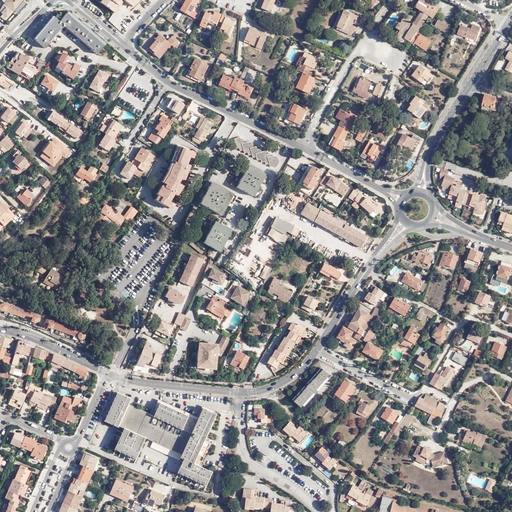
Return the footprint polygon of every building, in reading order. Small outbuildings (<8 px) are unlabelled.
[(2,15),(4,16),(6,18),(12,10),(13,11),(22,0),(21,0),(6,0),(4,4),(6,6),(5,8),(0,14),(2,15)] [(100,0),(99,2),(113,12),(122,0),(123,0),(128,3),(132,6),(137,0),(100,0)] [(190,15),(193,9),(196,6),(197,7),(198,5),(197,4),(199,0),(185,0),(181,8),(190,15)] [(273,4),(274,0),(264,0),(262,6),(270,10),(272,7),(274,4),(273,4)] [(436,6),(433,4),(428,1),(429,0),(428,0),(420,0),(414,10),(421,14),(423,11),(434,18),(441,8),(437,5),(436,6)] [(190,15),(196,19),(199,13),(193,9),(190,15)] [(340,25),(355,32),(357,28),(353,26),(358,16),(347,10),(340,25)] [(103,45),(105,43),(67,11),(65,13),(103,45)] [(212,23),(217,25),(221,14),(215,11),(214,13),(211,12),(210,13),(205,11),(201,20),(199,19),(198,23),(205,26),(208,21),(209,19),(213,21),(212,23)] [(45,24),(33,39),(45,49),(58,33),(63,26),(80,40),(96,54),(103,45),(65,13),(58,22),(52,17),(45,24)] [(50,15),(44,23),(45,24),(52,17),(50,15)] [(226,16),(222,15),(220,21),(223,23),(218,34),(222,36),(223,34),(228,36),(234,23),(229,21),(230,19),(226,17),(226,16)] [(419,32),(426,21),(420,17),(414,25),(405,19),(402,24),(401,23),(398,28),(400,30),(398,33),(407,39),(408,37),(413,40),(417,35),(419,32)] [(439,19),(435,26),(448,34),(452,27),(439,19)] [(42,21),(30,36),(33,39),(45,24),(44,23),(42,21)] [(353,36),(355,32),(340,25),(339,27),(340,27),(344,30),(344,31),(353,36)] [(467,36),(476,39),(480,28),(473,26),(472,29),(472,30),(469,29),(461,26),(458,35),(466,38),(467,36)] [(259,32),(251,28),(246,39),(255,43),(254,45),(257,46),(259,42),(264,45),(268,34),(263,32),(262,33),(259,32)] [(178,45),(175,42),(171,38),(170,38),(167,41),(160,34),(156,39),(157,39),(150,48),(155,52),(154,53),(159,58),(171,44),(175,48),(178,45)] [(413,40),(412,43),(415,45),(416,44),(427,51),(433,42),(422,34),(420,37),(417,35),(413,40)] [(147,48),(154,53),(155,52),(150,48),(157,39),(156,39),(156,38),(147,48)] [(8,62),(3,72),(10,77),(13,72),(18,75),(18,74),(29,80),(35,69),(26,63),(25,62),(27,58),(28,60),(29,58),(24,55),(23,56),(17,52),(13,58),(10,63),(8,62)] [(74,61),(71,67),(63,63),(68,56),(62,52),(57,59),(59,61),(56,66),(62,70),(61,72),(73,79),(81,66),(74,61)] [(306,72),(312,75),(316,68),(317,69),(321,59),(307,52),(302,62),(304,63),(302,66),(301,65),(299,69),(306,72)] [(36,70),(41,73),(45,67),(48,63),(41,59),(39,62),(38,61),(36,65),(38,66),(36,70)] [(195,59),(191,69),(192,70),(190,74),(200,79),(202,81),(209,66),(195,59)] [(412,76),(422,84),(426,80),(427,81),(431,76),(428,73),(429,72),(420,66),(412,76)] [(192,70),(191,69),(190,68),(186,76),(198,82),(200,79),(190,74),(192,70)] [(296,86),(298,87),(306,72),(299,69),(298,71),(302,73),(296,86)] [(80,88),(87,92),(89,87),(97,92),(103,81),(105,82),(109,75),(103,71),(103,72),(99,70),(96,76),(95,76),(91,83),(85,80),(80,88)] [(315,81),(316,77),(312,75),(306,72),(298,87),(310,94),(316,82),(315,81)] [(11,84),(5,80),(6,78),(6,77),(1,74),(0,75),(0,84),(1,85),(1,84),(8,89),(11,84)] [(58,83),(46,75),(40,84),(53,92),(58,83)] [(228,86),(235,89),(239,81),(235,79),(234,80),(224,76),(220,84),(228,88),(228,86)] [(373,95),(373,93),(367,91),(371,82),(366,80),(366,79),(365,78),(364,78),(363,78),(361,78),(357,86),(356,85),(353,92),(367,98),(369,96),(370,97),(372,96),(373,95)] [(242,93),(241,94),(249,98),(254,89),(243,84),(243,82),(239,81),(235,89),(242,93)] [(377,85),(373,93),(378,96),(381,87),(377,85)] [(484,94),(482,109),(495,111),(497,95),(484,94)] [(407,110),(417,116),(420,111),(421,112),(425,106),(427,108),(428,106),(421,102),(422,100),(415,95),(410,104),(411,105),(407,110)] [(184,105),(174,99),(171,104),(169,102),(167,107),(179,114),(184,105)] [(87,120),(90,117),(91,114),(97,105),(89,100),(80,114),(84,116),(83,118),(87,120)] [(289,119),(294,122),(299,125),(302,120),(301,120),(303,114),(305,114),(307,110),(293,103),(289,111),(289,112),(292,113),(289,119)] [(17,117),(17,116),(13,113),(14,112),(11,109),(10,110),(9,109),(10,108),(7,106),(4,110),(5,111),(1,116),(0,117),(7,121),(8,120),(12,123),(17,117)] [(420,111),(417,116),(420,118),(427,108),(425,106),(421,112),(420,111)] [(63,131),(67,133),(67,134),(68,134),(74,138),(75,138),(80,131),(70,123),(70,124),(69,123),(68,123),(68,124),(62,120),(62,119),(64,120),(64,119),(50,109),(50,110),(45,117),(47,119),(57,126),(58,125),(64,130),(63,131)] [(340,124),(349,130),(357,115),(350,111),(349,113),(344,110),(340,118),(342,119),(339,124),(340,124)] [(293,125),(294,122),(289,119),(292,113),(289,112),(285,121),(293,125)] [(160,120),(158,125),(167,131),(170,126),(169,125),(171,121),(162,115),(159,120),(160,120)] [(26,137),(32,130),(28,127),(29,126),(27,124),(25,123),(26,121),(22,118),(18,124),(19,126),(15,131),(15,132),(21,137),(22,135),(26,137)] [(107,126),(103,132),(106,133),(114,139),(120,130),(123,125),(112,118),(107,126)] [(200,144),(207,132),(207,131),(209,128),(209,129),(212,124),(204,119),(192,140),(200,144)] [(158,125),(155,123),(152,127),(155,128),(148,139),(155,142),(159,135),(161,136),(163,137),(167,131),(158,125)] [(344,140),(349,130),(340,124),(334,136),(337,137),(332,146),(342,151),(345,146),(342,144),(344,140)] [(64,130),(58,125),(57,126),(57,127),(67,134),(67,133),(63,131),(64,130)] [(154,129),(150,126),(143,135),(147,138),(154,129)] [(114,139),(106,133),(99,144),(108,150),(115,139),(114,139)] [(414,134),(411,137),(404,133),(397,143),(411,152),(420,138),(414,134)] [(0,141),(0,142),(3,145),(6,148),(7,147),(9,149),(13,145),(7,138),(5,137),(0,141)] [(271,165),(274,167),(278,162),(277,157),(274,158),(273,155),(269,156),(268,154),(265,154),(264,151),(260,152),(259,149),(256,150),(255,147),(252,148),(251,145),(248,146),(247,143),(243,143),(242,140),(238,141),(238,139),(231,140),(233,148),(237,148),(237,151),(241,150),(241,153),(245,152),(245,155),(249,154),(250,157),(254,157),(254,159),(258,159),(258,162),(262,161),(262,163),(266,163),(267,166),(271,165)] [(53,165),(62,154),(65,150),(60,147),(61,146),(62,145),(57,140),(56,143),(53,141),(51,142),(44,152),(48,155),(45,159),(53,165)] [(42,150),(44,152),(51,142),(49,141),(42,150)] [(378,146),(374,144),(373,147),(368,145),(364,153),(369,156),(369,155),(372,157),(372,158),(376,161),(384,147),(380,144),(378,146)] [(65,150),(62,154),(65,157),(69,152),(61,146),(60,147),(65,150)] [(194,152),(178,146),(172,160),(175,161),(174,164),(171,163),(168,169),(166,173),(161,181),(165,183),(163,186),(161,185),(155,194),(157,195),(154,199),(168,208),(171,203),(168,201),(174,193),(176,195),(180,189),(182,186),(177,183),(179,180),(180,177),(183,179),(186,171),(189,165),(186,163),(189,156),(192,157),(194,152)] [(137,159),(144,149),(140,147),(134,157),(137,159)] [(131,163),(144,171),(153,155),(144,149),(137,159),(134,157),(131,163)] [(12,161),(16,165),(17,164),(21,168),(23,167),(25,169),(29,165),(19,155),(20,153),(18,150),(12,156),(15,158),(12,161)] [(140,178),(144,171),(131,163),(127,161),(122,169),(121,171),(130,177),(132,173),(140,178)] [(99,169),(105,173),(109,167),(103,163),(99,169)] [(254,189),(256,190),(259,184),(262,178),(260,177),(263,172),(250,165),(247,170),(245,168),(238,181),(240,182),(238,187),(251,194),(254,189)] [(96,170),(91,166),(86,172),(80,167),(75,174),(82,179),(83,177),(89,181),(93,176),(92,176),(96,170)] [(306,174),(304,173),(299,180),(306,184),(305,187),(310,190),(314,183),(313,182),(315,179),(316,177),(317,178),(321,172),(311,166),(306,174)] [(449,171),(441,169),(438,179),(443,181),(441,186),(443,187),(447,188),(446,191),(450,192),(449,194),(458,197),(456,201),(462,203),(462,204),(469,207),(469,206),(475,208),(474,210),(480,212),(479,214),(483,215),(486,205),(485,205),(483,204),(484,202),(486,198),(479,196),(479,197),(476,196),(473,195),(473,194),(466,192),(466,193),(463,192),(460,191),(460,190),(461,186),(459,185),(457,185),(457,183),(454,182),(455,179),(451,178),(447,176),(447,175),(449,171)] [(329,177),(324,175),(319,183),(324,186),(325,184),(343,195),(349,187),(331,175),(329,177)] [(43,176),(38,182),(45,187),(49,182),(43,176)] [(229,197),(231,192),(213,183),(210,187),(208,186),(202,199),(204,200),(201,204),(219,214),(222,209),(224,211),(227,204),(231,198),(229,197)] [(24,192),(22,194),(20,192),(17,196),(27,207),(30,204),(28,202),(34,196),(26,189),(24,192)] [(357,192),(353,189),(347,197),(352,200),(357,192)] [(372,204),(370,202),(368,200),(364,197),(358,203),(369,213),(372,210),(375,213),(380,207),(374,202),(372,204)] [(0,225),(1,224),(3,226),(11,217),(10,215),(11,214),(0,202),(0,225)] [(117,227),(123,220),(115,213),(110,209),(111,208),(105,203),(100,210),(102,211),(98,216),(104,220),(105,218),(107,216),(114,221),(112,224),(117,227)] [(123,216),(125,218),(126,219),(129,215),(131,217),(137,211),(131,206),(123,216)] [(327,229),(334,218),(331,216),(332,215),(328,213),(328,214),(319,210),(313,221),(327,229)] [(115,213),(123,220),(125,218),(123,216),(117,211),(115,213)] [(511,216),(501,212),(498,221),(504,222),(503,225),(501,230),(511,233),(511,229),(511,216)] [(271,226),(272,227),(276,229),(285,234),(287,231),(290,233),(295,225),(277,216),(271,226)] [(327,229),(360,247),(366,236),(342,222),(342,221),(338,219),(338,220),(334,218),(327,229)] [(214,227),(212,226),(206,238),(208,239),(205,244),(218,251),(221,246),(223,247),(226,241),(230,235),(227,234),(230,229),(217,222),(214,227)] [(365,248),(370,238),(367,236),(362,246),(365,248)] [(204,251),(191,241),(190,244),(202,253),(204,251)] [(471,249),(466,260),(466,262),(464,267),(470,269),(469,273),(474,275),(482,253),(471,249)] [(417,256),(413,255),(411,260),(415,261),(415,260),(428,265),(431,258),(418,253),(417,256)] [(447,254),(443,253),(438,268),(441,270),(442,267),(452,271),(458,257),(448,253),(447,254)] [(203,260),(190,254),(179,280),(191,286),(203,260)] [(323,263),(320,269),(328,274),(337,278),(340,272),(336,270),(336,269),(328,265),(327,266),(323,263)] [(208,264),(205,271),(209,273),(209,274),(211,276),(210,277),(213,279),(220,282),(222,278),(224,279),(225,276),(223,275),(224,274),(212,268),(213,266),(208,264)] [(511,268),(501,264),(497,275),(496,279),(502,281),(507,283),(511,268)] [(52,265),(44,280),(53,284),(59,288),(65,277),(56,272),(57,269),(52,265)] [(48,271),(40,266),(37,271),(45,275),(48,271)] [(249,284),(253,287),(258,278),(260,274),(256,272),(249,284)] [(422,282),(407,273),(403,281),(418,289),(422,282)] [(457,289),(466,292),(470,281),(466,280),(467,276),(460,274),(459,278),(461,279),(457,289)] [(496,279),(497,275),(494,274),(490,283),(498,287),(498,285),(500,286),(502,281),(496,279)] [(291,292),(283,288),(282,290),(280,289),(281,287),(277,285),(280,281),(273,277),(267,287),(268,287),(266,292),(271,295),(272,293),(277,295),(276,298),(286,303),(291,292)] [(253,288),(258,292),(264,281),(260,278),(260,279),(258,278),(253,287),(253,288)] [(427,284),(422,282),(418,289),(423,292),(427,284)] [(237,285),(231,295),(236,297),(234,299),(241,303),(243,300),(246,301),(249,296),(246,295),(248,291),(237,285)] [(374,305),(378,299),(379,299),(384,293),(373,285),(371,289),(373,291),(371,294),(369,292),(364,299),(374,305)] [(164,296),(168,297),(177,302),(180,303),(183,296),(168,288),(164,296)] [(480,292),(474,302),(485,307),(490,297),(480,292)] [(307,296),(301,308),(310,313),(312,310),(317,301),(307,296)] [(215,302),(211,299),(208,297),(202,308),(204,309),(205,307),(211,311),(212,308),(224,314),(227,308),(224,307),(225,304),(217,300),(216,299),(215,302)] [(410,305),(394,297),(389,306),(404,315),(410,305)] [(36,322),(38,322),(40,315),(4,302),(3,304),(1,304),(0,304),(0,310),(2,311),(4,310),(31,320),(30,321),(34,323),(35,321),(36,322)] [(432,317),(434,313),(423,307),(421,307),(420,307),(415,316),(423,321),(427,315),(432,317)] [(212,308),(211,311),(222,317),(224,314),(212,308)] [(359,308),(347,327),(356,333),(365,338),(363,340),(364,340),(370,331),(368,329),(366,332),(364,331),(367,325),(372,317),(372,316),(371,315),(359,308)] [(180,325),(184,316),(184,315),(179,312),(174,323),(180,325)] [(180,325),(179,327),(185,330),(190,318),(184,316),(180,325)] [(82,332),(82,331),(47,318),(45,323),(45,324),(46,325),(47,326),(47,327),(51,329),(51,327),(78,337),(78,338),(80,339),(81,339),(82,339),(83,338),(84,336),(85,335),(84,333),(83,332),(82,332)] [(155,329),(168,335),(172,327),(160,321),(155,329)] [(267,363),(274,367),(278,360),(278,361),(280,358),(281,359),(284,354),(285,355),(288,348),(292,341),(294,342),(297,337),(296,337),(297,334),(299,336),(303,329),(303,330),(305,326),(296,323),(296,325),(294,324),(291,322),(287,329),(289,330),(285,337),(284,336),(276,350),(275,349),(271,357),(270,356),(267,363)] [(434,329),(432,334),(437,337),(435,339),(441,343),(443,338),(442,337),(446,330),(445,330),(447,327),(440,323),(436,330),(434,329)] [(411,325),(401,341),(407,345),(410,341),(414,343),(419,334),(416,332),(415,333),(412,331),(414,327),(411,325)] [(345,342),(343,345),(350,350),(352,347),(353,348),(356,342),(349,338),(353,332),(343,326),(337,337),(341,340),(345,342)] [(469,337),(468,339),(478,343),(483,331),(472,326),(467,336),(469,337)] [(166,338),(168,335),(155,329),(154,332),(166,338)] [(294,342),(295,343),(296,344),(301,336),(301,337),(305,330),(303,330),(303,329),(299,336),(297,334),(296,337),(297,337),(294,342)] [(370,331),(364,340),(368,343),(368,342),(371,338),(372,339),(375,334),(370,331)] [(354,337),(362,342),(363,340),(365,338),(356,333),(354,337)] [(218,345),(213,344),(213,347),(209,347),(210,344),(201,343),(200,350),(200,359),(199,367),(203,367),(210,368),(214,368),(216,352),(223,352),(229,338),(223,335),(218,345)] [(3,336),(0,345),(6,346),(6,344),(12,345),(13,339),(3,336)] [(14,351),(19,352),(21,344),(22,340),(18,338),(17,340),(15,349),(14,351)] [(368,342),(368,343),(362,351),(378,360),(383,351),(371,344),(368,342)] [(506,347),(495,342),(491,351),(494,352),(492,355),(501,359),(506,347)] [(21,344),(19,352),(28,355),(30,347),(21,344)] [(3,355),(11,358),(13,351),(5,348),(3,355)] [(53,353),(45,349),(44,350),(35,348),(33,356),(43,359),(44,356),(49,358),(51,359),(53,353)] [(134,367),(132,371),(144,373),(147,374),(149,368),(143,366),(144,362),(155,367),(157,362),(158,360),(160,355),(156,353),(142,348),(134,367)] [(230,363),(234,365),(234,364),(238,366),(242,368),(246,361),(242,358),(244,355),(241,353),(240,354),(238,353),(237,356),(235,354),(230,363)] [(451,360),(463,367),(467,359),(455,353),(451,360)] [(60,365),(63,358),(58,356),(57,358),(56,358),(54,362),(57,364),(60,365)] [(73,371),(77,364),(63,358),(60,365),(73,371)] [(410,361),(406,368),(420,376),(428,363),(421,359),(420,362),(418,364),(415,362),(414,363),(410,361)] [(83,380),(87,370),(87,369),(77,364),(73,371),(72,374),(74,375),(76,372),(80,374),(78,378),(83,380)] [(0,375),(8,378),(10,373),(8,372),(0,369),(0,375)] [(330,375),(323,369),(294,402),(301,408),(314,393),(316,395),(318,392),(316,390),(330,375)] [(433,378),(430,384),(439,389),(442,391),(451,376),(442,371),(439,375),(436,373),(433,378)] [(337,394),(336,395),(340,398),(346,402),(349,398),(352,394),(351,393),(355,388),(345,381),(337,394)] [(8,403),(19,408),(25,395),(25,394),(14,389),(12,393),(13,393),(13,395),(11,395),(8,403)] [(29,400),(36,404),(40,394),(41,392),(38,391),(37,393),(33,391),(31,398),(29,400)] [(117,392),(105,420),(118,427),(119,426),(124,428),(115,448),(137,458),(146,437),(153,440),(182,453),(182,456),(185,457),(179,471),(207,484),(213,470),(201,464),(195,461),(204,440),(216,412),(203,406),(197,418),(165,403),(158,417),(129,404),(131,399),(117,392)] [(36,404),(35,405),(45,409),(46,404),(52,407),(56,397),(46,393),(45,396),(40,394),(36,404)] [(420,397),(415,406),(427,412),(429,413),(432,414),(427,422),(434,426),(445,405),(424,394),(421,396),(420,397)] [(71,405),(76,407),(80,398),(74,396),(72,399),(63,395),(59,405),(69,410),(71,405)] [(367,405),(360,401),(359,404),(361,405),(357,412),(364,416),(365,414),(368,415),(373,405),(369,402),(367,405)] [(72,422),(76,413),(74,411),(69,410),(59,405),(53,417),(57,419),(67,424),(69,421),(72,422)] [(398,414),(387,407),(381,417),(392,424),(398,414)] [(267,409),(255,408),(255,415),(258,415),(258,419),(262,419),(262,424),(267,424),(267,409)] [(413,417),(407,413),(400,422),(404,425),(407,427),(413,417)] [(290,422),(283,430),(287,433),(291,437),(292,436),(296,439),(300,442),(307,434),(303,431),(302,432),(298,429),(297,429),(293,426),(294,425),(290,422)] [(383,441),(387,444),(394,433),(398,426),(399,424),(396,422),(390,432),(388,435),(383,441)] [(398,426),(394,433),(398,436),(402,429),(402,428),(398,426)] [(485,437),(476,433),(475,435),(471,433),(466,430),(462,441),(471,445),(472,443),(481,447),(485,437)] [(10,442),(20,447),(20,446),(24,437),(14,432),(10,442)] [(36,441),(25,436),(24,436),(24,437),(20,446),(31,451),(35,442),(36,441)] [(182,453),(153,440),(150,446),(179,459),(182,453)] [(31,451),(30,454),(41,459),(46,447),(35,442),(31,451)] [(323,447),(316,455),(320,459),(323,462),(323,463),(326,466),(331,470),(337,462),(333,458),(332,459),(329,456),(330,455),(326,452),(327,451),(323,447)] [(429,454),(430,453),(422,449),(417,447),(413,456),(416,458),(425,462),(426,460),(427,458),(430,459),(431,462),(432,466),(437,464),(437,466),(447,463),(443,452),(434,455),(432,456),(429,454)] [(84,465),(94,469),(99,459),(86,453),(83,458),(82,458),(80,463),(82,464),(84,465)] [(19,464),(13,479),(24,483),(29,470),(24,468),(25,466),(19,464)] [(88,483),(94,469),(84,465),(78,479),(87,483),(88,483)] [(493,491),(496,480),(471,472),(467,484),(493,491)] [(13,479),(11,478),(6,490),(19,495),(21,496),(27,484),(24,483),(13,479)] [(83,491),(87,483),(78,479),(76,478),(73,485),(71,484),(69,489),(71,490),(78,493),(80,489),(83,491)] [(111,494),(128,501),(134,487),(117,480),(111,494)] [(358,489),(359,488),(354,485),(349,494),(353,497),(357,499),(357,500),(361,503),(366,505),(368,506),(371,502),(369,500),(371,496),(367,493),(366,495),(362,493),(362,491),(361,490),(358,489)] [(160,510),(166,496),(151,489),(145,503),(160,510)] [(255,490),(246,489),(245,493),(246,493),(246,498),(245,506),(250,507),(250,506),(255,507),(255,505),(259,506),(259,507),(263,507),(272,509),(270,511),(289,511),(290,508),(281,507),(281,504),(272,504),(273,500),(254,497),(255,490)] [(383,491),(379,489),(375,496),(379,498),(381,494),(383,491)] [(19,495),(6,490),(4,495),(9,498),(7,503),(14,506),(19,495)] [(79,509),(84,496),(83,496),(78,493),(71,490),(67,498),(65,497),(63,503),(78,509),(79,509)] [(400,502),(382,498),(379,509),(378,511),(437,511),(435,510),(434,511),(423,511),(399,506),(400,502)] [(7,503),(5,502),(3,506),(5,508),(2,511),(12,511),(13,511),(12,510),(14,506),(7,503)] [(76,511),(78,509),(63,503),(60,511),(62,511),(76,511)]
